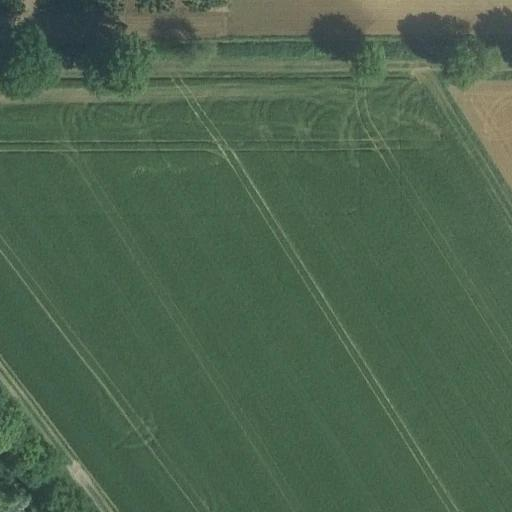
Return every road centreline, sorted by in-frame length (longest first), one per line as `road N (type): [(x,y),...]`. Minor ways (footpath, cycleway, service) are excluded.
road 1 (track): [(511,66),(0,63)]
road 2 (track): [(109,511),(0,368)]
road 3 (track): [(511,212),(424,66)]
